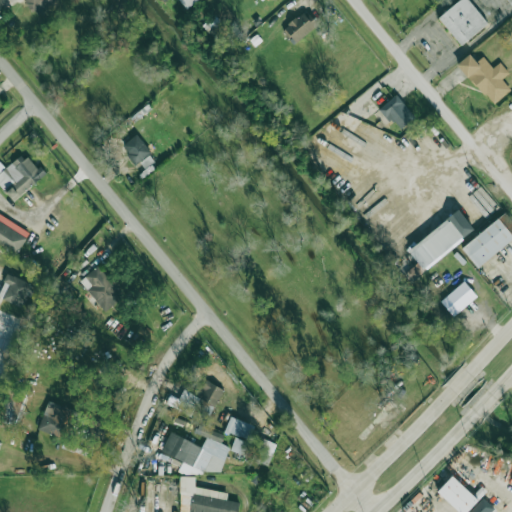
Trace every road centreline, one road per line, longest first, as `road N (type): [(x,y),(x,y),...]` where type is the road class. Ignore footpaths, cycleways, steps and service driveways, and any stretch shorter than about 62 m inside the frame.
road 1 (residential): [(0,56),(371,511)]
road 2 (residential): [(359,0),(511,181)]
road 3 (residential): [(107,511),(170,365),(209,303)]
road 4 (secondary): [(451,390),(327,511)]
road 5 (secondary): [(370,511),(473,410)]
